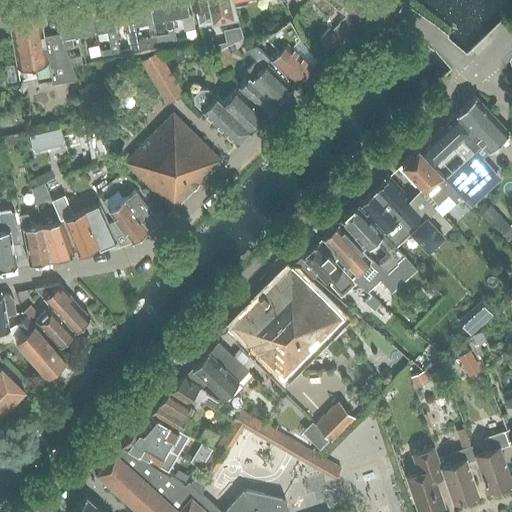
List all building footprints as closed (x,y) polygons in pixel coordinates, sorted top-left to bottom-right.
[(62,34),(61,34),(66,47),(74,46),(72,34),(78,33),(71,0),(68,0),(51,3),(62,34)] [(71,0),(78,33),(97,29),(90,0),(71,0)] [(117,26),(116,25),(115,25),(109,0),(90,0),(97,29),(107,27),(111,53),(120,51),(116,26),(117,26)] [(135,21),(133,21),(129,0),(109,0),(115,25),(116,25),(117,26),(128,23),(129,28),(126,28),(130,49),(140,47),(138,36),(135,22),(135,21)] [(148,0),(129,0),(133,21),(135,21),(135,22),(146,20),(147,26),(154,24),(153,18),(153,17),(152,18),(148,0)] [(174,27),(172,15),(172,14),(170,14),(167,0),(148,0),(152,18),(153,17),(153,18),(164,16),(166,29),(174,27)] [(189,12),(186,0),(167,0),(170,14),(172,14),(172,15),(182,13),(185,28),(196,26),(193,13),(190,11),(189,12)] [(234,0),(192,0),(194,7),(196,7),(199,20),(238,12),(235,5),(236,5),(234,0)] [(343,0),(313,0),(328,14),(338,3),(339,4),(343,0)] [(366,0),(343,0),(339,4),(338,3),(328,14),(325,16),(333,23),(320,37),(329,46),(370,3),(366,0)] [(70,57),(66,47),(61,34),(61,32),(45,35),(39,7),(7,12),(17,66),(35,63),(38,80),(51,78),(52,83),(77,78),(73,66),(70,57)] [(280,47),(270,57),(295,81),(312,64),(291,44),(299,35),(290,19),(267,35),(280,47)] [(172,42),(170,32),(156,34),(158,44),(158,45),(172,42)] [(148,34),(138,36),(140,47),(158,44),(156,34),(148,36),(148,34)] [(244,70),(248,74),(239,85),(266,111),(295,81),(270,57),(256,44),(245,48),(256,58),(244,70)] [(101,54),(100,47),(87,49),(89,57),(101,54)] [(184,91),(158,49),(140,60),(167,102),(184,91)] [(82,54),(70,57),(73,66),(83,63),(82,54)] [(223,102),(250,128),(266,112),(238,86),(223,101),(223,102)] [(236,142),(250,128),(223,102),(223,101),(217,95),(216,95),(208,87),(200,88),(194,94),(194,101),(236,142)] [(465,159),(446,177),(463,196),(466,199),(496,171),(482,157),(508,131),(477,95),(456,114),(472,130),(464,137),(475,149),(465,159)] [(173,208),(222,158),(222,157),(221,158),(172,111),(148,136),(125,160),(173,207),(173,208)] [(456,114),(419,148),(435,165),(453,148),(465,159),(475,149),(464,137),(472,130),(456,114)] [(0,133),(19,130),(17,118),(0,120),(0,133)] [(91,161),(107,153),(98,131),(86,133),(91,161)] [(23,147),(20,133),(5,136),(7,149),(23,147)] [(419,147),(401,164),(425,190),(426,189),(439,203),(449,194),(457,202),(463,196),(446,177),(435,165),(419,148),(419,147)] [(390,175),(358,204),(384,230),(383,231),(395,244),(412,229),(429,246),(444,232),(452,224),(435,207),(427,214),(410,196),(390,175)] [(108,209),(117,220),(132,240),(149,228),(160,219),(137,188),(108,209)] [(64,217),(78,251),(98,243),(100,247),(117,239),(119,244),(132,240),(117,220),(111,225),(99,201),(73,213),(65,193),(52,199),(60,218),(61,218),(61,219),(64,217)] [(357,205),(341,219),(367,248),(376,240),(390,255),(379,265),(387,272),(392,267),(398,262),(397,261),(404,254),(395,244),(383,231),(382,232),(362,210),(357,205)] [(13,212),(0,213),(0,221),(1,229),(0,229),(0,266),(17,263),(13,243),(18,242),(13,212)] [(28,212),(21,213),(23,226),(29,262),(51,258),(45,222),(31,225),(28,212)] [(74,253),(61,219),(61,218),(60,218),(54,220),(53,216),(45,217),(46,222),(45,222),(51,258),(74,253)] [(335,225),(318,240),(343,267),(354,278),(356,281),(367,291),(381,278),(391,288),(415,264),(404,254),(397,261),(398,262),(392,267),(387,272),(379,265),(375,261),(338,223),(335,225)] [(318,240),(302,256),(326,282),(328,280),(341,295),(356,281),(354,278),(343,267),(318,240)] [(283,378),(344,318),(327,301),(308,282),(291,265),(230,325),(283,378)] [(90,315),(61,284),(59,282),(58,283),(35,287),(43,296),(50,304),(75,329),(90,315)] [(0,293),(0,329),(10,327),(7,314),(16,313),(14,297),(10,292),(0,293)] [(372,294),(365,301),(375,309),(382,302),(381,302),(372,294)] [(487,306),(467,299),(459,322),(479,329),(487,306)] [(26,314),(27,314),(31,319),(38,312),(31,304),(23,311),(26,314)] [(59,345),(75,329),(50,304),(44,310),(34,319),(59,345)] [(66,359),(31,319),(27,314),(26,314),(9,328),(16,340),(15,340),(47,376),(66,359)] [(202,386),(207,381),(223,397),(248,370),(218,340),(185,375),(195,381),(202,386)] [(470,376),(482,369),(469,348),(457,355),(470,376)] [(429,376),(437,368),(431,363),(424,370),(429,376)] [(0,414),(26,387),(2,365),(0,366),(0,414)] [(223,399),(202,386),(195,381),(185,375),(151,411),(179,428),(196,408),(197,409),(206,400),(216,407),(223,399)] [(511,411),(511,388),(503,391),(510,412),(511,411)] [(330,437),(332,439),(355,416),(338,399),(315,422),(321,429),(330,437)] [(212,481),(241,428),(294,457),(291,464),(328,484),(335,471),(311,458),(315,450),(234,406),(198,473),(212,481)] [(188,433),(179,428),(151,411),(150,411),(136,428),(123,443),(158,464),(168,447),(172,440),(181,445),(187,434),(188,433)] [(457,459),(441,464),(445,474),(454,500),(478,492),(467,461),(477,457),(475,452),(474,452),(472,444),(471,445),(464,425),(461,426),(463,433),(462,433),(464,438),(460,439),(463,447),(454,450),(457,459)] [(212,446),(218,433),(205,426),(198,440),(212,446)] [(321,429),(311,439),(320,447),(330,437),(321,429)] [(475,452),(477,457),(487,488),(489,487),(491,492),(511,485),(510,480),(511,480),(500,445),(508,443),(503,430),(484,436),(488,447),(475,452)] [(436,477),(445,474),(441,464),(434,444),(411,452),(417,469),(406,473),(419,511),(444,503),(436,477)] [(329,511),(325,511),(290,511),(285,496),(244,487),(223,510),(202,492),(205,478),(196,475),(190,481),(189,480),(186,484),(185,483),(170,475),(119,446),(96,472),(139,511),(329,511)] [(204,462),(194,456),(191,460),(201,466),(204,462)] [(105,511),(86,495),(70,511),(105,511)]
